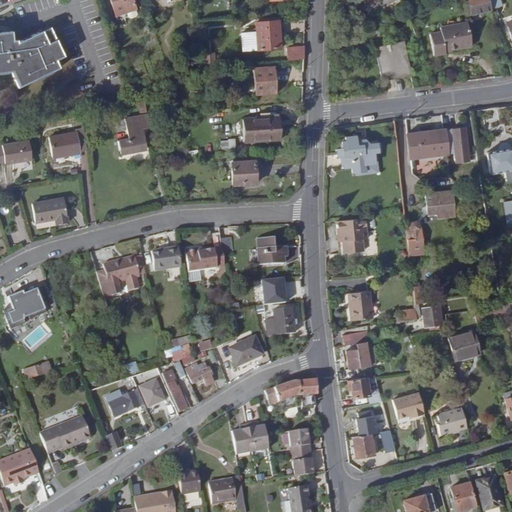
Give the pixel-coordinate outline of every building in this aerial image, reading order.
[(110,0),(116,15),(135,9),(132,0),(110,0)] [(473,15),(491,9),(488,0),(469,0),(470,2),(473,15)] [(488,0),(491,9),(501,6),(499,0),(488,0)] [(398,22),(411,19),(409,12),(400,14),(396,14),(398,22)] [(392,15),(382,18),(384,25),(394,23),(392,15)] [(255,22),(257,50),(280,48),(278,21),(255,22)] [(467,42),(463,25),(438,32),(436,26),(423,30),(431,56),(443,53),(442,49),(467,42)] [(0,72),(10,71),(18,87),(59,67),(55,59),(64,55),(49,27),(17,42),(16,39),(12,40),(11,31),(0,32),(0,72)] [(406,40),(378,44),(383,79),(411,75),(406,40)] [(287,59),(304,58),(304,45),(286,47),(287,59)] [(252,68),(254,94),(276,92),(273,67),(252,68)] [(142,129),(150,127),(148,116),(148,113),(125,118),(128,137),(118,139),(120,153),(146,148),(142,129)] [(241,118),(242,141),(279,139),(279,116),(241,118)] [(424,131),(415,133),(406,134),(410,159),(419,158),(428,156),(436,155),(446,154),(453,153),(454,162),(469,161),(464,126),(443,129),(433,130),(424,131)] [(86,149),(84,131),(76,133),(76,131),(48,137),(52,157),(70,153),(71,155),(80,153),(80,151),(86,149)] [(367,139),(366,138),(365,137),(364,137),(362,138),(362,139),(361,139),(361,140),(357,141),(357,133),(346,134),(347,138),(343,138),(344,145),(338,146),(339,153),(343,153),(345,164),(350,163),(351,169),(355,168),(364,167),(364,161),(374,160),(373,149),(380,148),(379,139),(376,139),(367,139)] [(384,136),(366,138),(367,139),(376,139),(379,139),(380,148),(373,149),(374,160),(364,161),(364,167),(355,168),(355,172),(378,169),(376,150),(386,149),(384,136)] [(234,140),(220,140),(220,151),(233,151),(234,140)] [(0,150),(0,164),(5,164),(5,165),(32,159),(28,141),(1,147),(2,150),(0,150)] [(489,173),(505,170),(511,168),(511,146),(486,151),(489,173)] [(232,187),(255,185),(254,163),(230,164),(232,187)] [(425,205),(426,214),(435,214),(436,217),(453,214),(450,191),(424,194),(425,205)] [(62,197),(31,204),(36,223),(54,218),(55,223),(68,219),(62,197)] [(500,202),(505,223),(511,221),(511,213),(509,200),(500,202)] [(410,228),(416,228),(416,223),(425,215),(426,214),(425,205),(420,210),(422,213),(414,221),(409,221),(410,228)] [(364,218),(335,221),(337,235),(341,235),(343,253),(362,250),(361,239),(365,238),(364,218)] [(404,221),(408,256),(422,254),(419,227),(416,228),(410,228),(409,221),(404,221)] [(233,237),(220,239),(222,248),(223,255),(235,254),(233,237)] [(255,239),(258,266),(284,264),(284,258),(288,258),(287,248),(273,249),(272,238),(255,239)] [(177,248),(159,250),(151,251),(154,271),(180,267),(177,248)] [(223,255),(222,248),(202,251),(197,252),(194,249),(188,250),(185,254),(188,272),(225,267),(223,255)] [(108,286),(139,278),(134,257),(122,260),(122,262),(117,264),(117,262),(103,265),(108,286)] [(284,277),(261,279),(264,305),(287,302),(284,277)] [(411,288),(412,299),(422,298),(420,287),(411,288)] [(23,290),(8,296),(13,310),(8,312),(13,324),(47,310),(38,288),(24,293),(23,290)] [(369,291),(348,294),(351,321),(372,319),(369,291)] [(435,305),(420,308),(423,327),(439,325),(435,305)] [(480,308),(473,310),(472,310),(475,319),(505,314),(502,305),(500,305),(480,308)] [(188,312),(191,332),(207,329),(203,306),(195,308),(196,311),(188,312)] [(396,312),(398,322),(415,319),(413,309),(396,312)] [(271,329),(272,335),(292,334),(290,310),(270,312),(271,329)] [(439,330),(412,335),(414,341),(418,340),(432,338),(435,348),(444,346),(439,330)] [(454,359),(478,352),(472,331),(448,338),(454,359)] [(341,337),(342,346),(369,342),(367,333),(341,337)] [(412,335),(402,336),(406,352),(420,350),(418,340),(414,341),(412,335)] [(229,349),(236,366),(261,355),(254,338),(229,349)] [(209,341),(197,345),(200,352),(212,348),(209,341)] [(175,353),(178,361),(179,360),(192,355),(191,346),(175,353)] [(372,347),(365,348),(369,366),(374,365),(372,347)] [(369,366),(365,348),(344,352),(348,370),(369,366)] [(479,357),(478,352),(454,359),(455,363),(479,357)] [(127,374),(137,371),(134,361),(124,365),(127,374)] [(26,380),(52,373),(49,366),(40,369),(39,366),(23,371),(26,380)] [(210,366),(189,376),(193,384),(204,379),(207,385),(214,381),(211,375),(214,374),(210,366)] [(171,372),(163,376),(180,414),(188,411),(179,390),(177,391),(175,385),(177,384),(171,372)] [(133,377),(131,378),(136,390),(137,391),(139,390),(147,406),(164,398),(156,382),(140,389),(136,378),(135,379),(133,377)] [(374,394),(375,399),(376,403),(381,401),(375,377),(369,378),(374,394)] [(365,378),(346,382),(347,385),(350,385),(352,398),(368,395),(365,378)] [(316,395),(315,380),(293,382),(292,382),(265,391),(269,404),(296,396),(298,395),(298,396),(316,395)] [(137,391),(136,390),(132,392),(139,406),(140,409),(145,407),(137,391)] [(504,399),(511,396),(511,390),(502,393),(504,399)] [(139,406),(132,392),(119,397),(117,392),(105,398),(114,418),(139,406)] [(414,417),(423,414),(417,392),(393,399),(398,419),(408,416),(414,414),(414,417)] [(166,402),(164,398),(147,406),(149,410),(166,402)] [(458,430),(466,428),(460,407),(436,414),(439,424),(436,425),(440,436),(452,432),(451,430),(457,428),(458,430)] [(296,408),(284,411),(286,421),(298,419),(296,408)] [(351,416),(352,433),(374,432),(373,415),(351,416)] [(81,417),(39,434),(47,455),(60,449),(61,451),(71,448),(71,446),(89,439),(81,417)] [(238,427),(229,428),(234,452),(249,449),(265,446),(264,436),(262,424),(253,424),(252,420),(245,422),(237,423),(238,427)] [(293,475),(312,473),(311,466),(308,466),(308,462),(310,462),(309,451),(308,439),(305,439),(304,435),(307,435),(307,429),(287,432),(290,453),(293,475)] [(385,453),(395,450),(389,431),(379,432),(385,453)] [(113,432),(105,436),(110,450),(119,446),(113,432)] [(370,434),(351,437),(354,458),(373,455),(370,434)] [(40,476),(31,453),(0,464),(0,474),(5,488),(15,485),(17,489),(25,486),(23,482),(40,476)] [(52,473),(46,457),(39,461),(45,476),(52,473)] [(55,475),(61,472),(58,464),(52,467),(55,475)] [(201,492),(197,468),(178,471),(182,495),(201,492)] [(511,470),(503,473),(508,492),(511,490),(511,470)] [(491,475),(474,481),(483,509),(500,504),(491,475)] [(239,481),(238,478),(231,479),(235,499),(236,504),(243,503),(239,481)] [(235,499),(231,479),(207,483),(210,503),(235,499)] [(456,511),(475,506),(469,482),(450,488),(456,511)] [(141,496),(133,497),(135,511),(173,511),(170,491),(159,493),(160,497),(141,500),(141,496)] [(430,493),(402,501),(405,511),(429,511),(435,511),(430,493)] [(306,511),(305,498),(291,499),(291,511),(306,511)]
